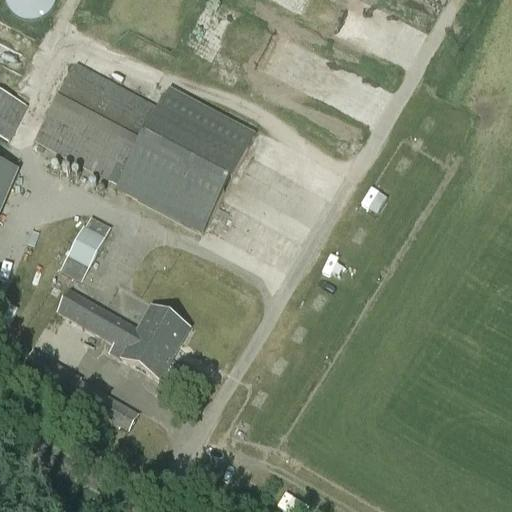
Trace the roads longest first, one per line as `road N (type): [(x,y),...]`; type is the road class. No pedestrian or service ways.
road 1 (track): [(448,5),(138,507)]
road 2 (unclassified): [(138,507),(0,427)]
